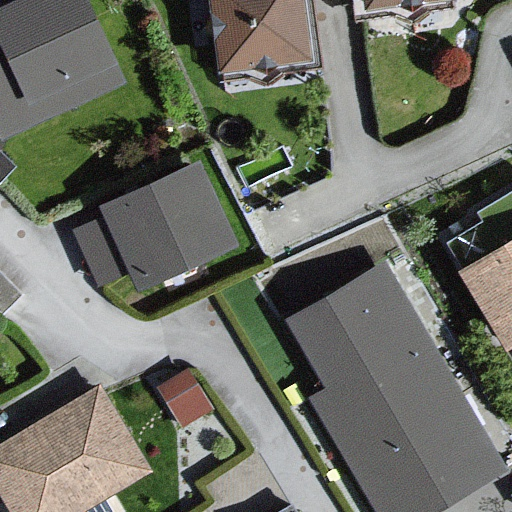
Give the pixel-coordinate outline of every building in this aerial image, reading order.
[(91,0),(11,0),(0,4),(0,135),(1,138),(131,88),(91,0)] [(307,0),(209,0),(220,80),(316,68),(307,0)] [(465,0),(364,0),(366,15),(466,6),(465,0)] [(209,162),(103,205),(140,291),(241,249),(209,162)] [(511,241),(462,271),(511,354),(511,353),(511,241)] [(385,264),(288,316),(326,386),(306,400),(380,511),(440,511),(508,476),(385,264)] [(0,271),(0,315),(4,318),(27,296),(0,271)] [(159,380),(187,410),(210,389),(182,359),(159,380)] [(99,385),(0,444),(0,492),(13,511),(86,511),(153,472),(99,385)]
